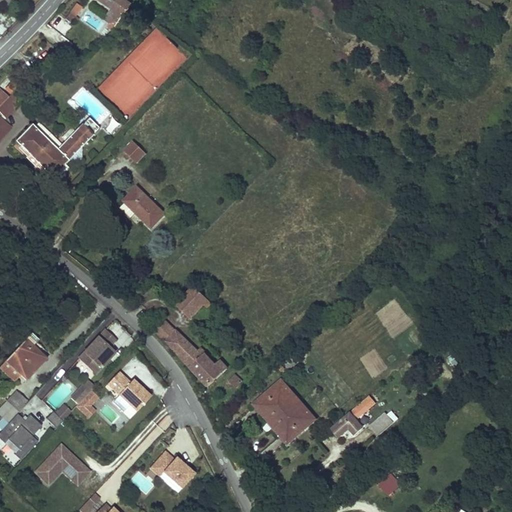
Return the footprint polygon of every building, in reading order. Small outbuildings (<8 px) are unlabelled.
[(122,0),(97,0),(112,10),(105,20),(115,27),(130,5),(122,0)] [(66,21),(70,24),(75,17),(71,14),(66,21)] [(11,82),(5,89),(10,95),(18,88),(11,82)] [(23,104),(12,93),(10,95),(7,98),(0,106),(0,112),(1,113),(0,114),(0,118),(4,122),(23,104)] [(0,141),(11,129),(4,122),(0,118),(0,114),(1,113),(0,112),(0,141)] [(113,137),(120,125),(111,119),(103,131),(113,137)] [(53,155),(28,131),(21,139),(14,146),(36,166),(49,178),(86,142),(93,135),(83,125),(76,132),(53,155)] [(132,146),(122,156),(134,167),(143,157),(132,146)] [(135,191),(123,205),(124,206),(135,217),(150,231),(163,217),(135,191)] [(135,217),(124,206),(119,211),(130,222),(135,217)] [(192,289),(175,306),(189,319),(202,306),(205,309),(209,304),(192,289)] [(164,321),(154,331),(190,367),(189,368),(208,387),(226,369),(220,362),(215,366),(204,354),(206,353),(201,348),(198,351),(164,321)] [(116,340),(105,329),(80,357),(87,364),(92,358),(101,367),(114,353),(111,350),(112,349),(109,347),(116,340)] [(6,359),(28,380),(47,358),(25,338),(6,359)] [(300,351),(287,362),(292,367),(304,357),(300,351)] [(101,367),(92,358),(87,364),(96,372),(101,367)] [(51,387),(60,377),(54,372),(45,382),(51,387)] [(132,382),(120,372),(109,384),(139,411),(153,396),(145,389),(144,391),(141,389),(143,387),(134,379),(132,382)] [(233,376),(228,383),(235,389),(240,383),(233,376)] [(90,380),(84,386),(91,393),(94,391),(97,387),(90,380)] [(259,402),(273,422),(300,400),(286,381),(259,402)] [(45,382),(36,391),(42,396),(51,387),(45,382)] [(91,393),(84,386),(74,397),(82,404),(91,393)] [(7,399),(12,404),(22,394),(16,389),(7,399)] [(91,393),(79,406),(92,418),(98,412),(93,406),(101,397),(94,391),(91,393)] [(22,394),(12,404),(18,410),(28,399),(22,394)] [(370,398),(332,430),(338,438),(349,429),(354,435),(361,429),(353,418),(363,409),(366,413),(375,405),(370,398)] [(300,400),(273,422),(288,443),(316,421),(300,400)] [(65,406),(57,415),(64,422),(73,413),(65,406)] [(16,412),(0,429),(0,438),(3,442),(7,438),(18,448),(14,452),(13,453),(19,459),(37,440),(31,435),(41,424),(29,414),(24,419),(16,412)] [(57,415),(54,412),(47,420),(57,429),(64,422),(57,415)] [(385,417),(372,429),(379,437),(392,426),(385,417)] [(7,438),(3,442),(14,452),(18,448),(7,438)] [(37,474),(50,486),(61,474),(59,472),(61,469),(63,472),(79,486),(92,473),(62,446),(37,474)] [(166,451),(156,463),(165,472),(164,473),(182,489),(196,474),(177,458),(176,459),(166,451)] [(165,472),(156,463),(151,468),(161,477),(164,473),(165,472)] [(399,486),(390,476),(379,488),(387,498),(399,486)] [(91,511),(103,500),(97,495),(82,510),(84,511),(91,511)]
